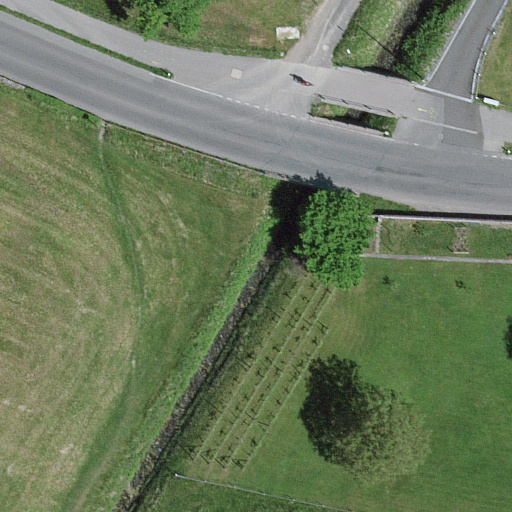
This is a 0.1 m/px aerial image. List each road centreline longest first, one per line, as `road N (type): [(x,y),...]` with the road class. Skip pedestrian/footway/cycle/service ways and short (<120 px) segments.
road 1 (tertiary): [(0,42),(271,143),(427,179)]
road 2 (residential): [(427,179),(452,85),(495,0)]
